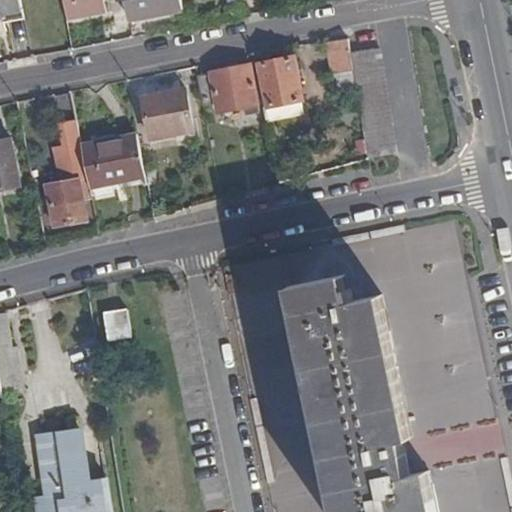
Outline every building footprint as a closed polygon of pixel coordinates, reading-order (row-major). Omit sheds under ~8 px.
[(23,9),(21,0),(0,0),(0,12),(6,12),(23,9)] [(64,0),(68,20),(110,11),(107,0),(64,0)] [(140,17),(185,8),(182,0),(126,0),(130,17),(139,16),(140,17)] [(334,72),(354,70),(350,51),(348,36),(328,40),(334,72)] [(379,48),(350,51),(354,70),(367,157),(396,153),(379,48)] [(268,105),(303,99),(304,98),(295,57),(261,65),(268,105)] [(198,77),(204,107),(217,104),(219,112),(259,104),(251,65),(198,77)] [(195,130),(186,87),(144,95),(152,138),(195,130)] [(265,106),(267,116),(304,109),(303,99),(268,105),(265,106)] [(91,189),(148,177),(139,135),(82,146),(91,189)] [(0,189),(20,186),(11,140),(0,142),(0,189)] [(82,158),(75,159),(79,178),(86,176),(82,158)] [(91,197),(86,176),(79,178),(48,185),(55,225),(88,218),(84,198),(91,197)] [(408,231),(407,222),(376,228),(379,238),(408,231)] [(254,291),(252,266),(229,268),(231,293),(254,291)] [(438,511),(429,469),(410,473),(404,439),(411,437),(381,293),(349,300),(344,273),(291,283),(337,511),(438,511)] [(131,335),(127,308),(105,312),(110,339),(131,335)] [(13,348),(8,311),(0,312),(0,372),(0,375),(21,371),(17,347),(13,348)] [(112,511),(108,478),(89,481),(82,430),(39,436),(49,501),(39,503),(40,511),(112,511)]
